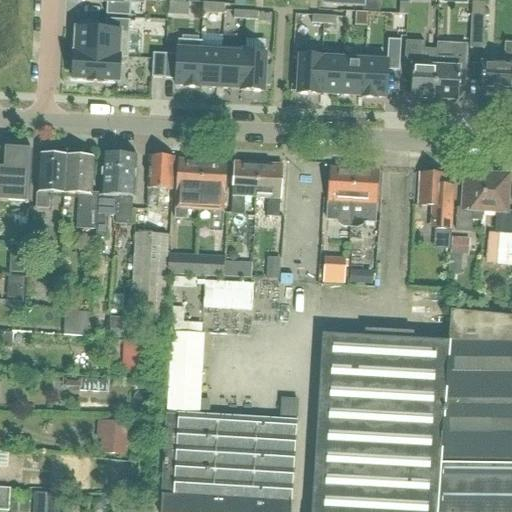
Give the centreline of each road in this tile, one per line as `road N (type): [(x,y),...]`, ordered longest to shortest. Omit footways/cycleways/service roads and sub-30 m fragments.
road 1 (residential): [(511,149),(52,122)]
road 2 (residential): [(52,122),(59,0)]
